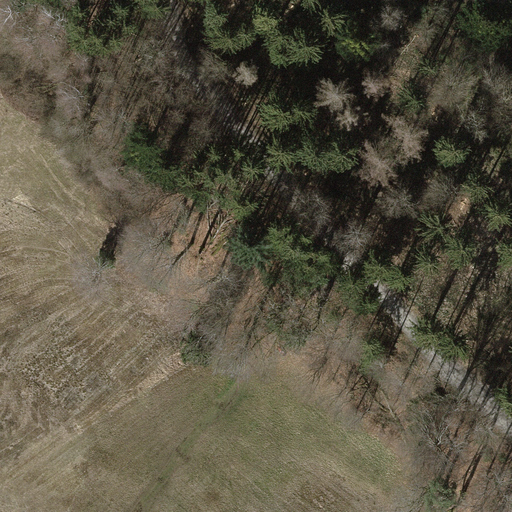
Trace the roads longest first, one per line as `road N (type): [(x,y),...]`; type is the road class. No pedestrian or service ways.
road 1 (track): [(167,0),(169,34),(355,262)]
road 2 (track): [(355,262),(511,421)]
road 3 (track): [(138,511),(257,351)]
